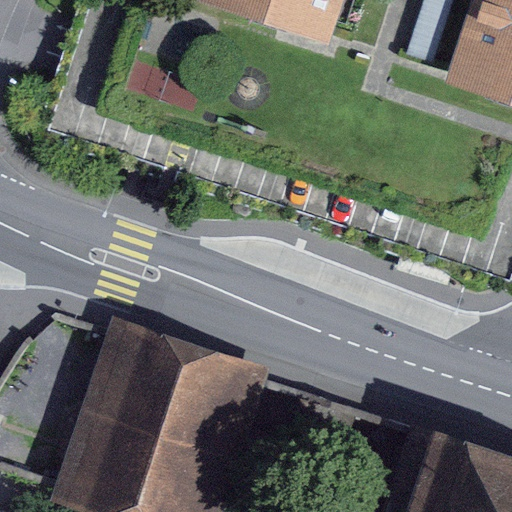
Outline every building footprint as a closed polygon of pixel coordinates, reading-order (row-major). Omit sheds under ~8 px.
[(195,0),(121,0),(99,61),(70,140),(212,189),(242,200),(465,277),(502,161),(511,164),(511,109),(443,87),(193,6),(195,0)] [(200,0),(329,41),(336,21),(346,24),(353,0),(200,0)] [(433,62),(452,0),(422,0),(405,53),(433,62)] [(511,0),(471,0),(443,87),(511,109),(511,0)] [(268,367),(110,315),(105,330),(100,346),(54,484),(48,500),(83,511),(219,511),(263,382),(268,367)] [(511,511),(511,453),(413,419),(409,430),(380,511),(511,511)]
